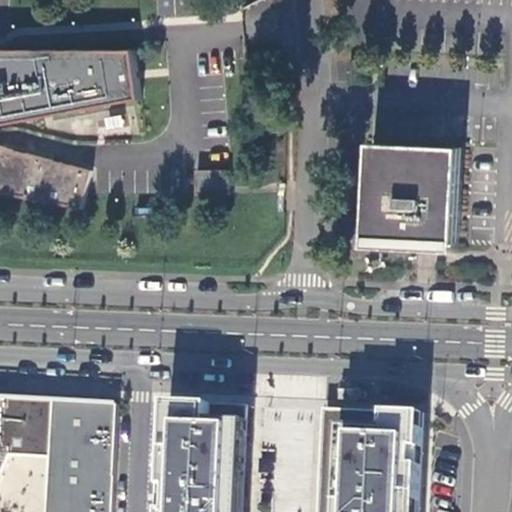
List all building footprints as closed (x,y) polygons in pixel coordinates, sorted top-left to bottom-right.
[(0,194),(84,210),(93,170),(0,147),(0,126),(143,101),(134,50),(0,51),(0,194)] [(463,149),(373,144),(368,238),(422,241),(431,242),(458,243),(463,149)] [(231,192),(230,168),(196,170),(197,194),(231,192)] [(45,405),(0,402),(0,486),(11,460),(41,461),(51,462),(54,405),(45,405)] [(113,511),(118,409),(54,405),(51,462),(47,511),(113,511)] [(248,511),(252,408),(168,405),(163,511),(248,511)] [(381,414),(327,412),(323,511),(423,511),(428,416),(381,414)]
